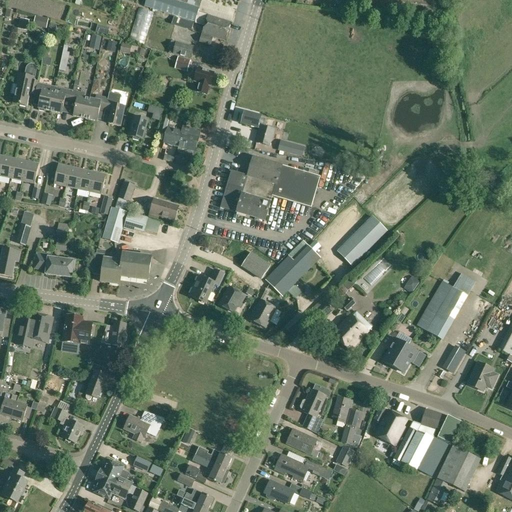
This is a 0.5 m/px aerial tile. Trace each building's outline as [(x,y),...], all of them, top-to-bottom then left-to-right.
[(201,0),(146,0),(144,6),(168,13),(165,23),(192,32),(199,8),(201,0)] [(433,0),(342,0),(342,7),(431,19),(433,0)] [(143,45),(153,14),(139,10),(129,41),(143,45)] [(208,15),(205,24),(228,32),(231,22),(208,15)] [(49,19),(35,16),(33,25),(46,28),(49,19)] [(20,19),(18,29),(26,31),(28,20),(20,19)] [(205,24),(202,34),(200,41),(211,45),(213,37),(225,41),(228,32),(205,24)] [(99,50),(101,37),(92,35),(89,48),(99,50)] [(118,43),(110,41),(107,51),(116,53),(118,43)] [(191,58),(194,47),(172,41),(170,47),(176,49),(174,54),(191,58)] [(120,52),(130,54),(132,46),(122,44),(120,52)] [(43,64),(51,66),(52,58),(44,57),(43,64)] [(178,57),(177,64),(181,65),(180,70),(187,72),(190,60),(178,57)] [(17,84),(18,84),(14,103),(26,106),(29,93),(35,94),(38,83),(38,82),(35,81),(37,70),(37,69),(37,68),(36,68),(36,67),(35,66),(34,66),(34,65),(33,65),(32,65),(31,65),(30,65),(29,65),(28,66),(27,67),(26,68),(25,76),(19,75),(17,84)] [(194,68),(191,80),(195,81),(199,83),(197,92),(207,95),(209,85),(210,86),(214,73),(198,69),(194,68)] [(45,110),(50,111),(54,91),(55,87),(38,83),(35,94),(41,95),(38,108),(39,108),(39,111),(44,112),(45,110)] [(55,87),(54,91),(50,111),(62,113),(65,101),(71,102),(73,91),(55,87)] [(85,119),(89,99),(84,98),(85,93),(73,91),(71,102),(76,103),(73,116),(85,119)] [(108,98),(106,109),(111,111),(108,124),(121,126),(125,107),(119,105),(121,95),(109,93),(108,98)] [(106,109),(108,98),(96,96),(95,100),(89,99),(85,119),(97,121),(100,108),(106,109)] [(163,109),(149,105),(147,112),(153,114),(152,119),(159,121),(163,109)] [(258,128),(261,129),(257,143),(269,146),(274,130),(263,127),(266,119),(260,118),(261,116),(245,111),(242,124),(258,128)] [(147,120),(135,117),(130,136),(133,137),(133,139),(139,141),(139,138),(142,139),(147,120)] [(192,157),(193,150),(199,130),(183,126),(182,131),(173,129),(173,126),(169,125),(164,143),(168,145),(178,147),(178,148),(179,152),(184,153),(186,152),(185,155),(192,157)] [(305,147),(281,141),(278,150),(302,157),(305,147)] [(165,152),(163,160),(173,163),(175,155),(165,152)] [(15,159),(4,157),(0,173),(0,176),(11,179),(15,159)] [(312,208),(316,192),(321,177),(282,166),(282,165),(254,157),(248,176),(232,171),(221,208),(237,213),(240,204),(243,195),(270,203),(272,196),(312,208)] [(11,179),(23,181),(27,162),(15,159),(11,179)] [(27,162),(23,181),(35,184),(39,164),(27,162)] [(66,187),(70,167),(58,165),(54,184),(66,187)] [(70,167),(66,187),(78,189),(82,170),(70,167)] [(82,170),(78,189),(90,192),(94,172),(82,170)] [(94,172),(90,192),(102,195),(106,175),(94,172)] [(135,186),(124,182),(119,197),(130,201),(135,186)] [(34,188),(32,198),(38,199),(40,189),(34,188)] [(49,205),(51,196),(44,194),(42,204),(49,205)] [(240,204),(268,212),(271,203),(270,203),(243,195),(240,204)] [(108,215),(112,199),(104,197),(99,213),(108,215)] [(178,207),(154,199),(149,216),(158,218),(159,216),(174,220),(178,207)] [(240,204),(237,213),(246,216),(245,218),(255,221),(256,219),(265,221),(268,212),(240,204)] [(25,211),(16,242),(25,245),(36,209),(23,206),(22,211),(25,211)] [(127,212),(112,208),(103,239),(118,243),(127,212)] [(124,226),(143,232),(148,218),(128,212),(124,226)] [(387,231),(373,217),(338,251),(352,266),(387,231)] [(68,243),(71,224),(59,223),(57,237),(58,238),(57,242),(56,249),(66,251),(67,243),(68,243)] [(282,296),(321,258),(309,247),(295,262),(289,257),(266,280),(282,296)] [(0,266),(0,265),(0,274),(12,277),(15,262),(18,263),(20,253),(4,249),(0,266)] [(55,259),(53,259),(53,256),(51,256),(51,255),(37,253),(35,269),(46,270),(46,274),(57,276),(59,262),(55,261),(55,259)] [(101,282),(119,285),(120,277),(148,281),(151,257),(123,253),(122,257),(118,257),(118,260),(104,258),(101,282)] [(250,254),(242,267),(261,280),(270,267),(250,254)] [(76,259),(53,256),(53,259),(55,259),(55,261),(59,262),(57,276),(71,278),(72,270),(74,270),(76,259)] [(199,276),(189,296),(206,304),(215,284),(219,286),(224,275),(214,270),(209,281),(199,276)] [(412,277),(403,289),(411,294),(420,282),(412,277)] [(343,286),(348,291),(353,285),(348,280),(343,286)] [(467,296),(443,281),(417,325),(441,339),(467,296)] [(229,287),(219,305),(233,313),(237,306),(239,307),(245,296),(229,287)] [(327,295),(321,300),(321,299),(303,316),(314,327),(332,311),(327,306),(332,301),(327,295)] [(342,306),(347,311),(355,303),(351,298),(342,306)] [(261,300),(250,319),(266,328),(276,309),(261,300)] [(3,324),(4,319),(5,311),(2,310),(3,308),(0,307),(0,337),(8,338),(10,325),(3,324)] [(355,311),(351,315),(333,334),(350,351),(372,327),(355,311)] [(33,340),(48,343),(53,319),(37,316),(36,324),(33,340)] [(83,318),(67,316),(63,342),(79,344),(79,343),(89,345),(92,324),(82,322),(83,318)] [(31,348),(33,340),(36,324),(21,320),(16,344),(31,348)] [(107,326),(101,343),(111,345),(117,346),(117,348),(117,349),(117,351),(118,351),(119,352),(120,352),(121,351),(122,350),(123,349),(123,347),(124,342),(125,342),(125,341),(126,341),(127,335),(125,332),(126,325),(114,323),(114,327),(107,326)] [(511,325),(499,349),(511,356),(511,325)] [(390,350),(383,361),(404,373),(410,362),(412,363),(418,352),(394,339),(388,349),(390,350)] [(86,396),(85,397),(86,398),(86,399),(88,400),(89,400),(90,400),(91,399),(92,398),(92,397),(98,399),(103,386),(104,387),(108,376),(104,374),(106,368),(93,363),(91,370),(95,371),(86,395),(86,396)] [(478,363),(468,385),(483,391),(486,386),(492,389),(498,375),(492,373),(493,370),(478,363)] [(309,415),(306,421),(303,428),(317,435),(323,421),(316,418),(326,397),(313,391),(308,400),(307,400),(306,401),(304,400),(303,401),(300,407),(301,409),(302,409),(301,412),(309,415)] [(363,413),(349,410),(352,401),(338,398),(333,417),(338,418),(337,421),(345,423),(345,424),(359,428),(363,413)] [(0,415),(11,419),(16,403),(5,399),(0,415)] [(16,403),(11,419),(22,422),(27,406),(16,403)] [(396,447),(400,440),(409,422),(409,421),(409,422),(381,407),(374,419),(380,422),(374,435),(396,447)] [(57,409),(53,418),(62,422),(66,413),(57,409)] [(399,448),(392,463),(400,468),(403,463),(417,470),(422,460),(438,467),(449,444),(449,445),(460,421),(447,415),(437,439),(434,438),(441,414),(426,409),(421,426),(413,423),(403,442),(400,440),(396,447),(399,448)] [(145,413),(142,421),(130,416),(124,429),(135,434),(133,438),(141,442),(143,437),(145,438),(147,433),(149,434),(148,435),(155,438),(163,421),(164,419),(145,413)] [(62,437),(75,443),(82,427),(70,421),(62,437)] [(353,435),(354,430),(346,428),(342,443),(350,445),(350,447),(357,449),(362,437),(353,435)] [(194,432),(188,429),(185,436),(191,439),(194,432)] [(317,440),(312,438),(293,429),(288,442),(306,450),(312,453),(314,450),(315,450),(316,447),(315,446),(317,440)] [(502,445),(494,441),(490,450),(499,453),(502,445)] [(480,459),(453,446),(449,456),(476,468),(480,459)] [(352,451),(343,447),(336,462),(345,466),(352,451)] [(197,455),(204,459),(226,469),(232,458),(220,453),(218,458),(199,450),(197,455)] [(17,460),(7,455),(4,463),(13,467),(17,460)] [(298,466),(300,463),(282,455),(275,470),(285,475),(286,472),(294,476),(293,478),(302,482),(308,470),(298,466)] [(139,456),(135,464),(150,471),(152,468),(153,468),(156,463),(152,462),(139,456)] [(511,458),(511,459),(505,456),(497,474),(503,477),(496,491),(511,499),(511,458)] [(224,475),(226,469),(204,459),(202,465),(213,470),(209,479),(216,482),(220,484),(221,483),(224,484),(227,477),(224,475)] [(101,470),(124,481),(124,480),(126,477),(120,474),(123,467),(109,460),(104,471),(101,470)] [(308,461),(305,467),(320,473),(322,468),(308,461)] [(186,474),(205,483),(207,477),(198,473),(200,470),(190,465),(186,474)] [(344,477),(347,470),(336,465),(333,471),(344,477)] [(9,499),(17,502),(27,483),(21,479),(24,474),(14,469),(1,495),(9,499)] [(124,481),(101,470),(96,480),(99,481),(94,492),(109,499),(112,492),(125,499),(132,484),(124,480),(124,481)] [(181,473),(178,480),(192,487),(195,480),(181,473)] [(438,479),(428,500),(437,504),(447,483),(438,479)] [(275,500),(276,498),(289,504),(295,491),(270,480),(264,493),(267,494),(266,496),(267,497),(274,501),(275,500)] [(137,489),(129,507),(139,511),(148,494),(137,489)] [(302,490),(300,495),(314,501),(316,496),(302,490)] [(188,495),(186,500),(208,510),(213,498),(202,493),(199,500),(188,495)] [(206,511),(208,510),(186,500),(184,499),(181,505),(194,511),(193,511),(206,511)] [(163,500),(158,510),(162,511),(178,511),(180,509),(168,503),(169,502),(163,500)] [(97,506),(88,502),(86,506),(85,506),(82,511),(83,511),(112,511),(110,510),(104,508),(104,507),(98,504),(97,506)] [(418,511),(423,504),(419,502),(414,510),(418,511)]
